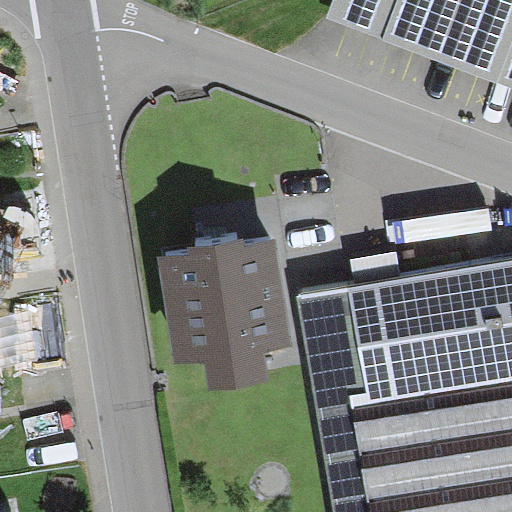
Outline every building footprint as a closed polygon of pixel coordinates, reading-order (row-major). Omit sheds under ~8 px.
[(511,0),(332,0),(327,13),(511,82),(511,0)] [(159,240),(176,347),(206,342),(210,368),(271,358),(267,332),(294,327),(278,221),(246,226),(244,216),(188,225),(190,235),(159,240)] [(352,251),(356,275),(401,267),(397,243),(352,251)] [(297,286),(335,511),(511,511),(511,247),(401,267),(356,275),(297,286)] [(0,501),(0,511),(21,511),(19,498),(0,501)]
